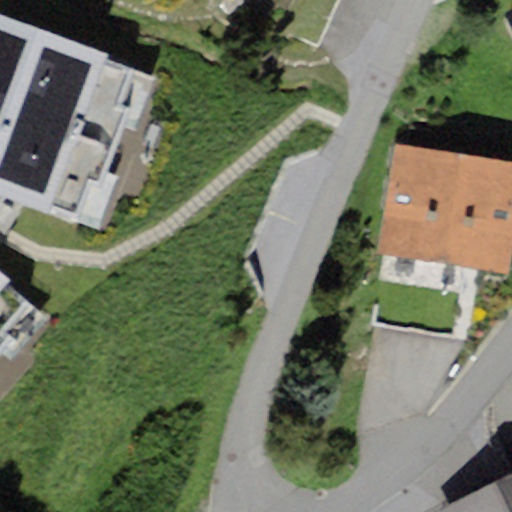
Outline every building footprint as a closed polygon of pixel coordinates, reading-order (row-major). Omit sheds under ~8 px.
[(0,193),(23,202),(93,229),(149,79),(96,59),(99,51),(0,14),(0,193)] [(511,186),(511,162),(388,144),(372,249),(381,251),(370,324),(453,336),(462,273),(464,263),(500,269),(511,186)] [(0,242),(4,235),(23,202),(0,193),(0,242)] [(0,372),(45,319),(3,284),(10,276),(0,268),(0,372)] [(511,511),(511,470),(422,509),(422,511),(511,511)]
